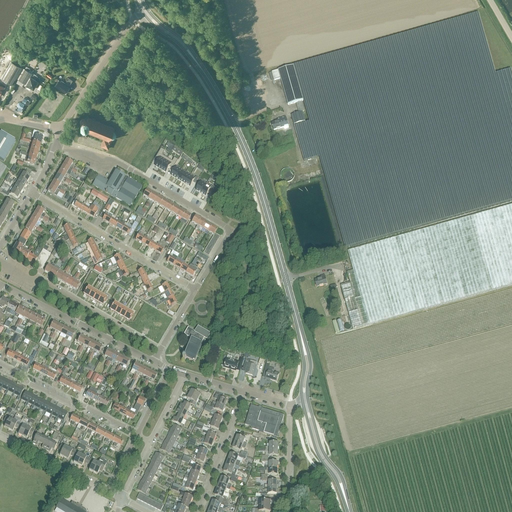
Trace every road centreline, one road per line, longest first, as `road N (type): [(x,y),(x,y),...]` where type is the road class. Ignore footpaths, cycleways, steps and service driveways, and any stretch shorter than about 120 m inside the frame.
road 1 (secondary): [(298,328),(252,167),(204,73)]
road 2 (residential): [(195,289),(231,230),(116,161),(54,144)]
road 3 (residential): [(195,289),(31,193)]
road 4 (residential): [(153,361),(0,283)]
road 5 (residential): [(138,433),(0,363)]
road 6 (residential): [(159,350),(31,281)]
road 7 (residential): [(60,128),(142,13)]
road 8 (residential): [(198,511),(242,391)]
road 9 (residential): [(107,492),(0,437)]
